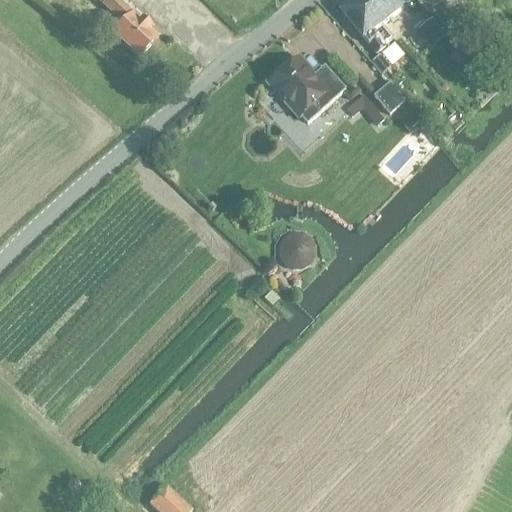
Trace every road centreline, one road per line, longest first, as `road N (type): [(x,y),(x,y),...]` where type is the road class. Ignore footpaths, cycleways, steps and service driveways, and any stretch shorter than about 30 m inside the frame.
road 1 (unclassified): [(0,265),(306,0)]
road 2 (track): [(136,511),(106,474),(0,379)]
